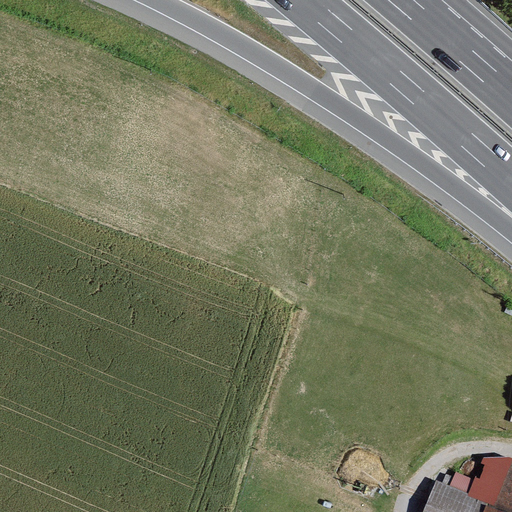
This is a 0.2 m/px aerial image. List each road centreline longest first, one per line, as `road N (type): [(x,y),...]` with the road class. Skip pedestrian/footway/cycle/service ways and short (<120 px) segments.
road 1 (motorway): [(153,0),(272,64),(511,225)]
road 2 (motorway): [(304,0),(511,180)]
road 3 (motorway): [(511,96),(400,0)]
